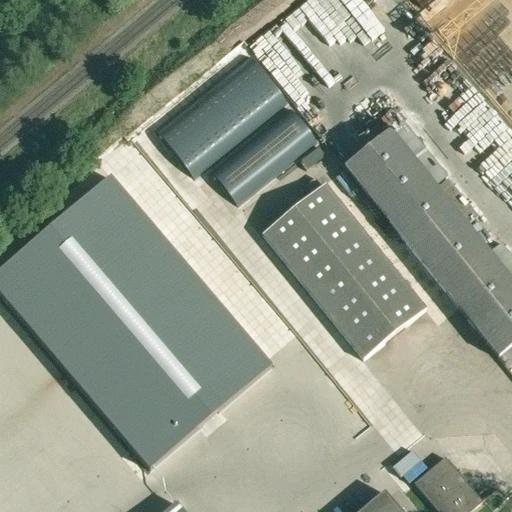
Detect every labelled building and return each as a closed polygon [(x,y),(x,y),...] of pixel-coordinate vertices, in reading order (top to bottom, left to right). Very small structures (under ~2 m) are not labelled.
[(248,59),(155,135),(193,181),(286,105),(248,59)] [(350,65),(330,79),(338,91),(358,78),(350,65)] [(289,110),(208,175),(236,210),(317,145),(289,110)] [(401,126),(344,171),(498,360),(511,348),(511,258),(501,245),(489,255),(435,188),(447,178),(403,124),(401,126)] [(110,180),(0,272),(0,296),(150,473),(271,370),(110,180)] [(324,187),(262,238),(364,363),(425,313),(324,187)] [(189,239),(204,254),(223,236),(208,221),(189,239)] [(0,386),(8,382),(1,369),(12,358),(8,351),(0,342),(0,386)] [(378,396),(365,407),(371,415),(361,424),(393,462),(416,442),(378,396)] [(400,480),(419,464),(411,454),(392,470),(400,480)] [(472,511),(482,504),(456,476),(443,461),(413,486),(435,511),(472,511)] [(124,474),(122,475),(115,463),(101,472),(117,496),(132,486),(124,474)] [(49,480),(55,477),(47,465),(36,472),(52,499),(58,495),(49,480)] [(65,478),(87,511),(119,511),(95,475),(78,486),(71,475),(65,478)] [(397,511),(384,496),(365,511),(397,511)]
